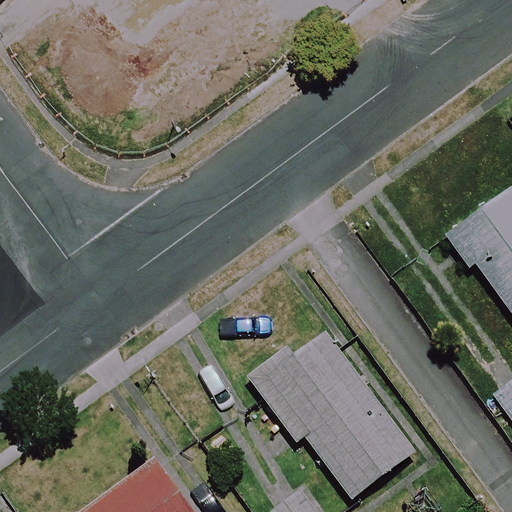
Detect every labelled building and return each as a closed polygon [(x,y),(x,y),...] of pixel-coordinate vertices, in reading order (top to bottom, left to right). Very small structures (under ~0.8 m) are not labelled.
[(208,0),(95,0),(84,14),(151,70),(208,0)] [(511,193),(511,192),(446,237),(470,272),(476,268),(511,319),(511,193)] [(412,456),(318,331),(247,384),(289,440),(298,433),(350,503),(412,456)] [(511,381),(491,397),(511,426),(511,381)] [(185,511),(151,463),(82,511),(185,511)] [(312,511),(302,497),(278,511),(312,511)]
